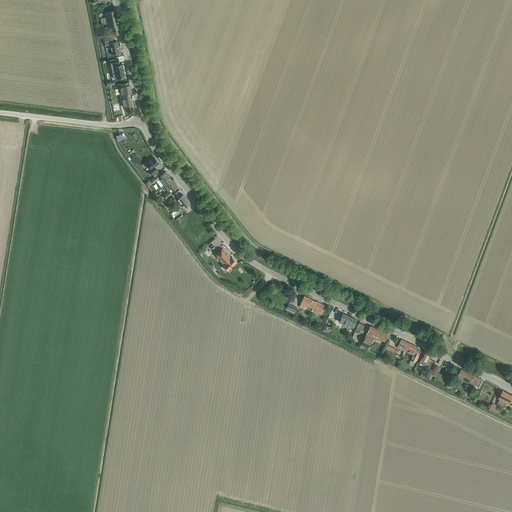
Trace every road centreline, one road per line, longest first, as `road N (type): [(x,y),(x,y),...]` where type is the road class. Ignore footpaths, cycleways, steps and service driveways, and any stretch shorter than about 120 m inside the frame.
road 1 (tertiary): [(511,389),(252,263),(172,173),(140,122)]
road 2 (unclassified): [(140,122),(0,113)]
road 3 (tertiary): [(140,122),(115,0)]
